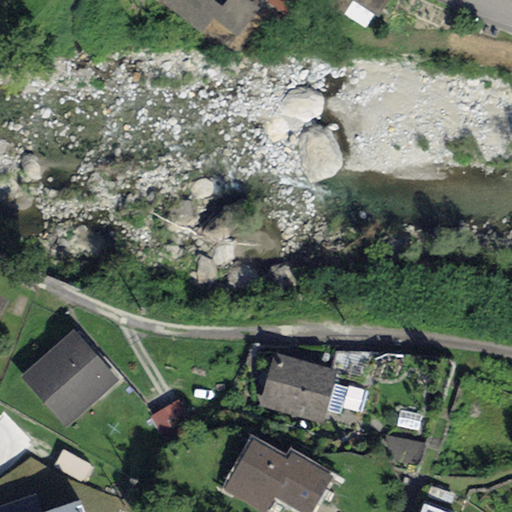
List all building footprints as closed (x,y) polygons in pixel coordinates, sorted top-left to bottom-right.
[(0,0),(0,10),(8,15),(17,0),(0,0)] [(216,0),(162,0),(230,50),(261,8),(250,0),(226,0),(223,5),(216,0)] [(318,0),(368,32),(388,0),(318,0)] [(75,328),(21,376),(66,426),(120,378),(75,328)] [(274,350),(259,404),(321,422),(337,368),(274,350)] [(184,400),(156,415),(165,432),(193,416),(184,400)] [(262,511),(273,495),(305,511),(309,511),(332,474),(291,448),(286,456),(253,436),(223,487),(260,511),(262,511)] [(394,457),(422,465),(427,444),(399,437),(394,457)] [(0,505),(0,511),(84,511),(79,495),(43,507),(38,493),(0,505)] [(453,511),(423,500),(418,511),(453,511)]
